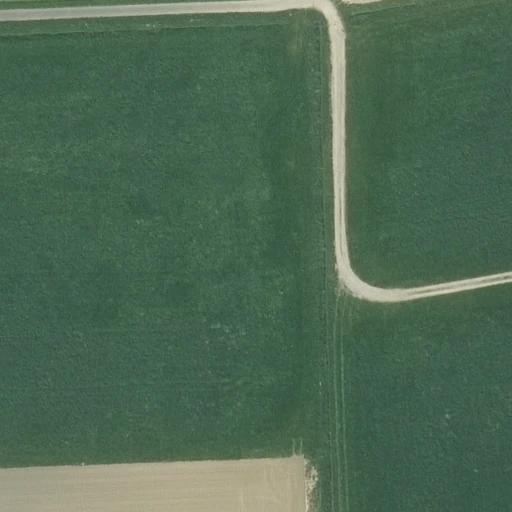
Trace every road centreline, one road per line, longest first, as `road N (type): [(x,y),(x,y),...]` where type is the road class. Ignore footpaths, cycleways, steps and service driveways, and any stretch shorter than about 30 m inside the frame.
road 1 (track): [(308,5),(324,9),(337,33),(342,306),(511,279)]
road 2 (track): [(308,5),(0,17)]
